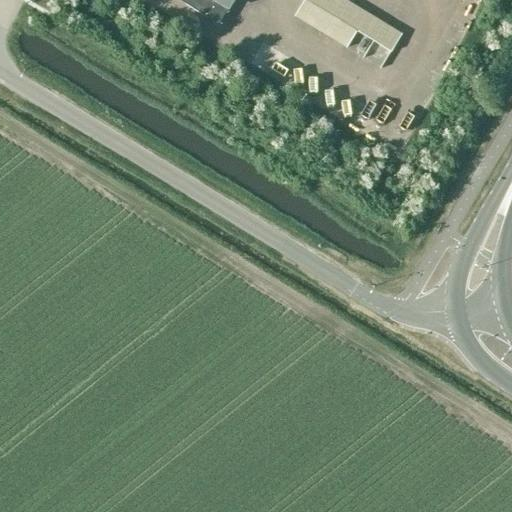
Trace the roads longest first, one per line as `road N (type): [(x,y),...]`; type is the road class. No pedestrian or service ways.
road 1 (unclassified): [(0,73),(398,314),(475,311)]
road 2 (unclassified): [(475,311),(475,270),(511,195)]
